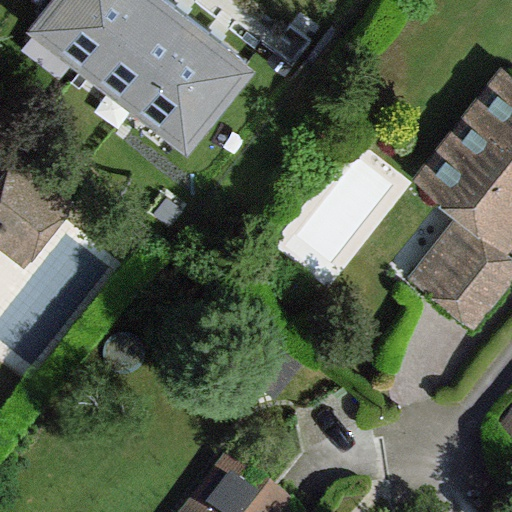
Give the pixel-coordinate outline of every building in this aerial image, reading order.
[(165,0),(57,0),(29,36),(185,161),(256,72),(165,0)] [(222,0),(274,39),(303,0),(222,0)] [(511,239),(511,73),(497,62),(405,178),(451,215),(399,281),(465,333),(511,272),(511,264),(500,255),(511,239)] [(0,254),(21,271),(73,207),(14,161),(0,178),(0,254)] [(274,511),(217,468),(182,511),(274,511)]
